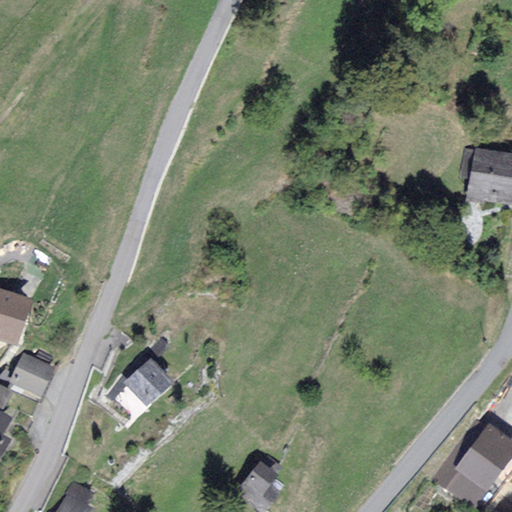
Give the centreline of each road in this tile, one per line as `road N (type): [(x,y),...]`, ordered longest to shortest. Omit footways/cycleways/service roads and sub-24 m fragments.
road 1 (tertiary): [(230,0),(21,511)]
road 2 (tertiary): [(371,511),(511,335)]
